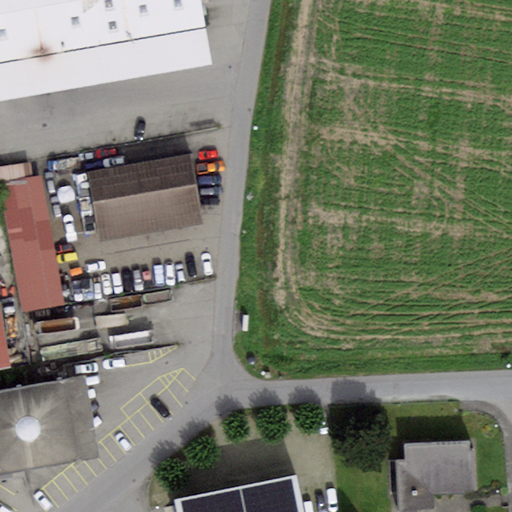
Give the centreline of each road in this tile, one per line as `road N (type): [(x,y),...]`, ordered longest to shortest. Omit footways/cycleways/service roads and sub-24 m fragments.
road 1 (residential): [(256,0),(215,389)]
road 2 (residential): [(511,381),(215,389)]
road 3 (residential): [(215,389),(75,511)]
